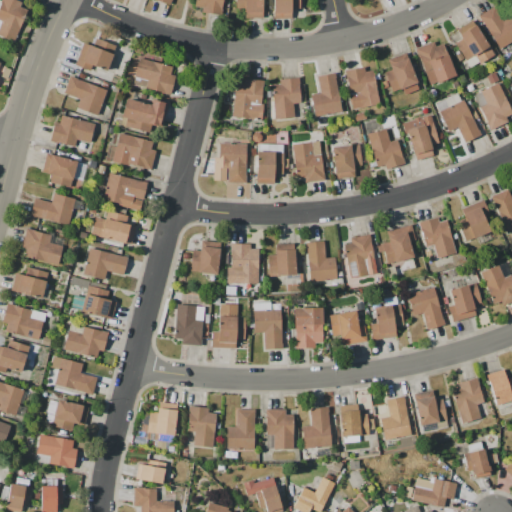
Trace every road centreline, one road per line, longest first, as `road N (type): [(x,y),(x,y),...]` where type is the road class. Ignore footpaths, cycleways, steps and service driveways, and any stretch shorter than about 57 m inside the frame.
road 1 (residential): [(216,52),(108,458),(101,511)]
road 2 (residential): [(83,0),(216,52),(346,44),(453,0)]
road 3 (residential): [(511,336),(478,350),(312,381),(132,367)]
road 4 (residential): [(511,156),(363,211),(218,218),(177,210)]
road 5 (tertiary): [(69,0),(39,63),(0,205)]
